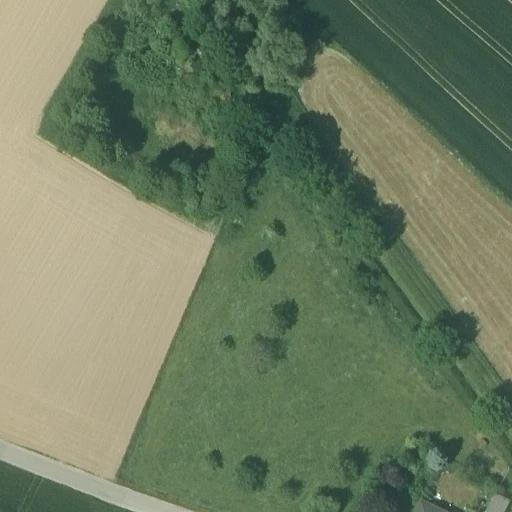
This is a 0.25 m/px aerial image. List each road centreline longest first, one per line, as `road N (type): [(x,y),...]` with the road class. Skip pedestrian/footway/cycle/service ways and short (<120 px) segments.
road 1 (track): [(287,103),(511,412)]
road 2 (unclassified): [(163,511),(0,448)]
